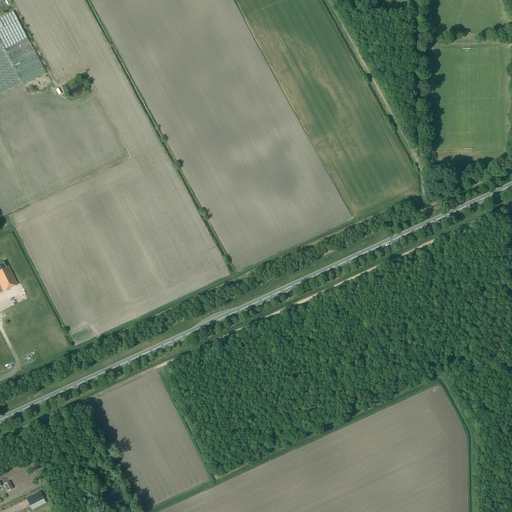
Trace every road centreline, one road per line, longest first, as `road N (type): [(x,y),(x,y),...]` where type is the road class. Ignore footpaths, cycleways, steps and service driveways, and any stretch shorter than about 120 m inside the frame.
road 1 (track): [(511,204),(0,441)]
road 2 (unknown): [(0,404),(511,169)]
road 3 (trunk): [(0,419),(511,186)]
road 4 (unknown): [(16,375),(418,193)]
